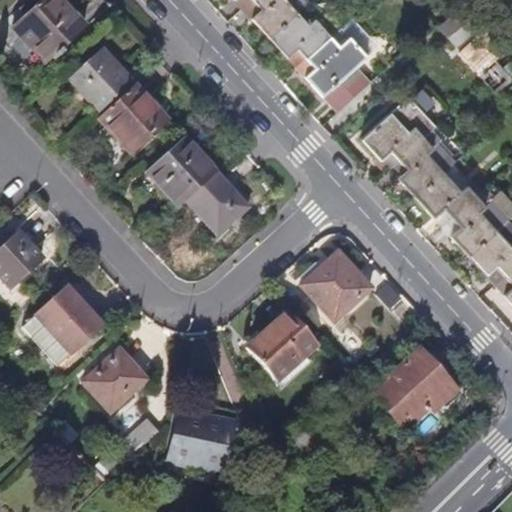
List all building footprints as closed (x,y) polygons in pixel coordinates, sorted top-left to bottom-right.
[(46,62),(83,29),(56,0),(39,0),(36,3),(34,0),(27,0),(20,7),(26,13),(12,24),(46,62)] [(234,0),(242,8),(250,0),(234,0)] [(251,0),(250,0),(242,8),(251,18),(260,10),(251,0)] [(268,37),(296,12),(303,5),(298,0),(251,0),(260,10),(251,18),(268,37)] [(461,6),(439,28),(456,46),(479,25),(461,6)] [(296,49),(304,57),(329,35),(314,18),(307,24),(296,12),(268,37),(286,57),(296,49)] [(349,36),(339,25),(329,35),(339,45),(349,36)] [(339,45),(329,35),(304,57),(294,66),(321,96),(356,65),(367,56),(349,36),(339,45)] [(286,57),(294,66),(304,57),(296,49),(286,57)] [(103,115),(134,86),(101,50),(70,79),(103,115)] [(511,60),(511,59),(485,82),(499,97),(511,84),(511,79),(511,78),(511,60)] [(356,65),(321,96),(337,114),(371,83),(356,65)] [(103,115),(98,118),(130,154),(161,125),(144,106),(148,102),(134,86),(103,115)] [(387,169),(391,166),(397,160),(430,130),(434,127),(406,97),(360,139),(387,169)] [(414,198),(442,172),(453,163),(436,143),(439,140),(430,130),(397,160),(406,170),(400,175),(396,179),(414,198)] [(179,208),(186,202),(216,175),(185,141),(148,174),(179,208)] [(397,160),(391,166),(400,175),(406,170),(397,160)] [(451,219),(481,191),(471,180),(459,191),(442,172),(414,198),(433,219),(443,210),(451,219)] [(247,209),(216,175),(186,202),(217,236),(247,209)] [(468,257),(496,231),(479,213),(486,207),(491,202),(481,191),(451,219),(459,228),(450,237),(468,257)] [(511,218),(494,199),(491,202),(486,207),(479,213),(496,231),(503,225),(508,221),(511,218)] [(433,219),(441,228),(451,219),(443,210),(433,219)] [(451,219),(441,228),(450,237),(459,228),(451,219)] [(495,286),(504,278),(511,270),(511,225),(508,221),(503,225),(496,231),(468,257),(495,286)] [(7,231),(0,237),(0,250),(14,238),(7,231)] [(18,235),(14,238),(0,250),(0,277),(10,288),(40,260),(18,235)] [(334,322),(370,290),(337,252),(301,284),(334,322)] [(511,286),(502,295),(511,305),(511,270),(504,278),(511,286)] [(495,286),(502,295),(511,286),(504,278),(495,286)] [(21,327),(56,366),(101,326),(66,288),(21,327)] [(275,381),(303,356),(316,345),(285,312),(245,348),(275,381)] [(403,430),(427,409),(446,390),(429,372),(435,367),(419,349),(370,393),(403,430)] [(82,383),(109,413),(144,381),(117,352),(82,383)] [(309,363),(303,356),(275,381),(281,388),(309,363)] [(457,391),(435,367),(429,372),(446,390),(427,409),(432,415),(457,391)] [(216,478),(226,480),(232,454),(222,452),(227,425),(180,415),(169,461),(191,465),(191,470),(206,473),(207,468),(217,471),(216,478)] [(135,455),(158,434),(145,420),(123,441),(135,455)] [(273,457),(263,433),(252,437),(261,462),(273,457)] [(108,453),(99,462),(109,473),(119,465),(108,453)]
